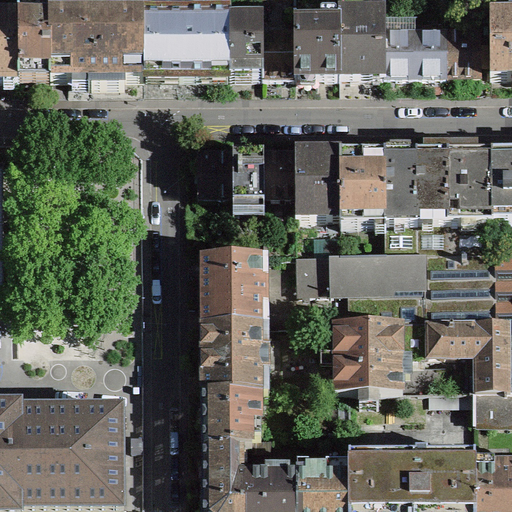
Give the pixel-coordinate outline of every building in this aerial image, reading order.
[(50,85),(49,18),(49,17),(49,0),(18,0),(18,21),(18,26),(19,85),(20,85),(20,86),(49,86),(49,85),(50,85)] [(231,85),(231,84),(230,24),(230,0),(142,0),(142,16),(142,17),(143,83),(146,83),(146,88),(179,88),(201,88),(228,88),(228,83),(228,85),(230,85),(231,85)] [(490,0),(477,0),(477,12),(491,12),(490,0)] [(143,86),(143,85),(143,83),(142,17),(142,16),(113,16),(113,9),(79,9),(79,17),(49,17),(49,18),(50,85),(50,86),(88,86),(88,93),(124,93),(124,86),(143,86)] [(511,17),(509,18),(508,18),(508,20),(491,20),(491,83),(511,82),(511,17)] [(377,18),(339,18),(339,24),(339,84),(384,84),(384,38),(383,18),(377,18)] [(7,26),(7,21),(0,21),(0,85),(19,85),(18,26),(7,26)] [(261,84),(263,84),(262,39),(262,24),(230,24),(231,84),(232,84),(235,84),(252,84),(261,84)] [(339,84),(339,24),(295,24),(295,39),(295,84),(339,84)] [(384,38),(384,84),(415,83),(415,38),(384,38)] [(415,83),(447,83),(447,38),(415,38),(415,83)] [(480,83),(479,38),(447,38),(447,83),(480,83)] [(295,84),(295,39),(264,39),(262,39),(263,84),(264,84),(295,84)] [(448,260),(448,151),(435,151),(435,158),(416,158),(417,261),(448,260)] [(492,228),(492,158),(460,158),(460,151),(448,151),(448,260),(493,259),(492,228)] [(417,261),(416,158),(400,158),(400,153),(390,153),(390,159),(385,159),(385,229),(385,236),(385,261),(417,261)] [(511,157),(492,158),(492,228),(493,228),(511,227),(511,157)] [(199,182),(199,204),(232,204),(232,159),(198,159),(199,182)] [(264,204),(264,159),(238,159),(232,159),(232,204),(233,204),(233,219),(264,219),(264,204)] [(291,159),(264,159),(264,204),(295,204),(296,204),(296,159),(291,159)] [(296,224),(339,224),(341,224),(340,159),(318,159),(296,159),(296,204),(296,224)] [(375,232),(375,229),(385,229),(385,159),(340,159),(341,224),(341,232),(375,232)] [(212,262),(212,264),(213,264),(233,264),(233,247),(212,247),(212,262)] [(385,261),(341,262),(297,263),(298,300),(330,300),(348,300),(349,315),(320,316),(320,330),(334,330),(511,326),(511,259),(493,259),(448,260),(417,261),(385,261)] [(203,313),(202,313),(202,332),(248,331),(260,331),(261,331),(260,309),(267,309),(267,285),(260,285),(260,263),(233,264),(213,264),(212,264),(202,264),(202,283),(203,283),(203,313)] [(403,398),(403,395),(403,380),(410,380),(410,362),(475,362),(475,391),(461,391),(461,382),(429,382),(430,396),(430,398),(474,397),(475,397),(511,397),(511,326),(334,330),(334,331),(335,398),(349,398),(403,398)] [(248,331),(202,332),(202,353),(203,353),(203,379),(203,398),(258,398),(261,398),(261,377),(268,377),(268,353),(261,353),(261,331),(260,331),(248,331)] [(511,397),(475,397),(474,397),(474,410),(474,429),(511,429),(511,397)] [(258,398),(203,398),(203,449),(203,451),(237,451),(244,451),(252,451),(252,442),(251,427),(261,427),(261,398),(258,398)] [(0,413),(0,511),(123,511),(124,476),(123,476),(123,458),(124,458),(123,416),(21,417),(21,414),(0,413)] [(237,451),(203,451),(203,452),(204,507),(203,507),(203,511),(244,511),(244,478),(237,478),(237,451)] [(474,511),(475,475),(475,467),(474,459),(349,460),(349,468),(350,478),(350,480),(349,511),(474,511)] [(511,511),(511,467),(495,467),(495,469),(494,469),(494,475),(475,475),(474,511),(511,511)] [(244,478),(244,511),(297,511),(297,480),(297,478),(296,478),(288,478),(288,473),(267,473),(267,478),(252,478),(244,478)] [(297,480),(297,511),(349,511),(350,480),(350,478),(326,478),(326,473),(305,473),(305,478),(297,478),(297,480)]
